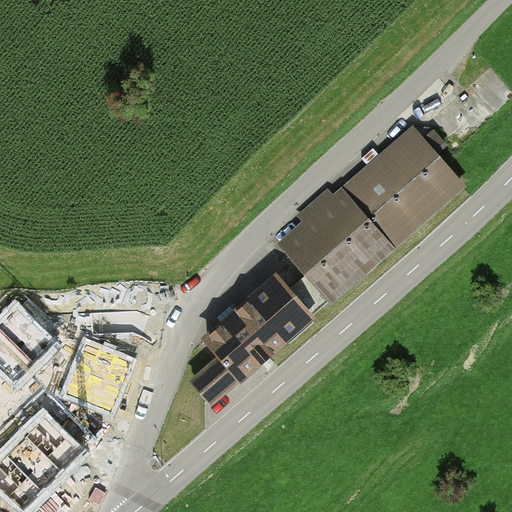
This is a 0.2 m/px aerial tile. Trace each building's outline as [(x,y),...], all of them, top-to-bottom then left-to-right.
[(283,243),(333,300),(469,181),(419,124),(283,243)] [(197,379),(218,404),(320,315),(282,272),(208,337),(224,355),(197,379)] [(54,344),(19,309),(0,327),(0,366),(16,382),(54,344)] [(132,362),(87,345),(68,394),(113,411),(132,362)] [(81,453),(46,418),(0,464),(0,486),(24,510),(81,453)]
